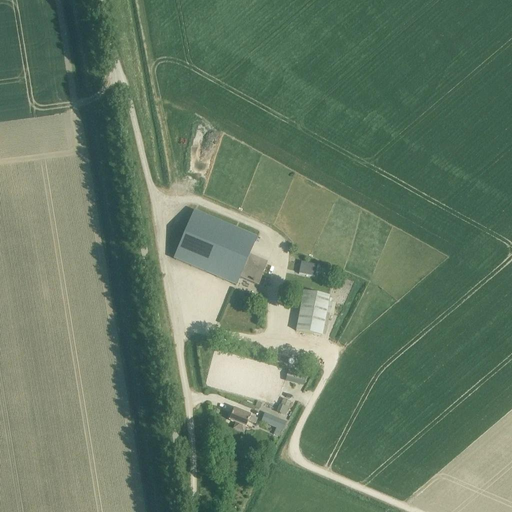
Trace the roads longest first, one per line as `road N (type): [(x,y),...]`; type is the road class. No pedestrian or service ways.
road 1 (unclassified): [(188,511),(102,0)]
road 2 (track): [(414,511),(294,455),(297,431),(331,364),(322,352)]
